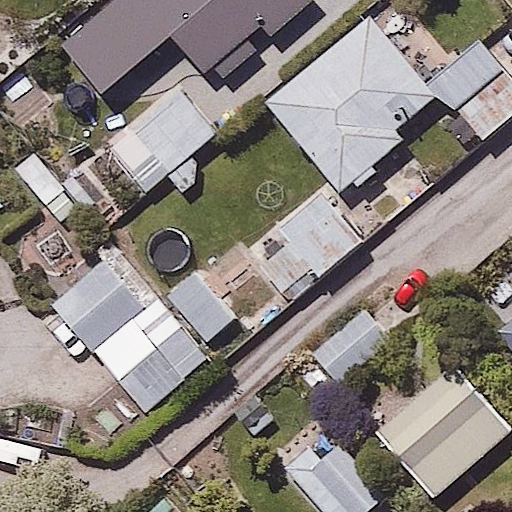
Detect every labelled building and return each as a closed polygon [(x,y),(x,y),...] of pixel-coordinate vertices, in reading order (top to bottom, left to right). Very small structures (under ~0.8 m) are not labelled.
[(0,0),(0,79),(39,46),(0,0)] [(317,0),(114,0),(67,40),(112,92),(186,28),(247,100),(290,63),(270,40),(317,0)] [(442,79),(377,4),(271,95),(351,188),(457,97),(492,137),(511,119),(511,63),(490,38),(442,79)] [(154,190),(236,115),(190,65),(108,140),(154,190)] [(366,236),(326,183),(254,237),(293,290),(366,236)] [(157,301),(115,251),(55,300),(97,350),(157,301)] [(165,335),(188,364),(249,314),(206,260),(171,288),(192,313),(165,335)] [(333,393),(400,334),(373,303),(306,361),(333,393)] [(511,316),(502,325),(511,336),(511,316)] [(439,500),(511,433),(511,407),(461,351),(411,395),(394,376),(357,409),(439,500)] [(336,430),(288,468),(323,511),(378,511),(393,500),(336,430)]
